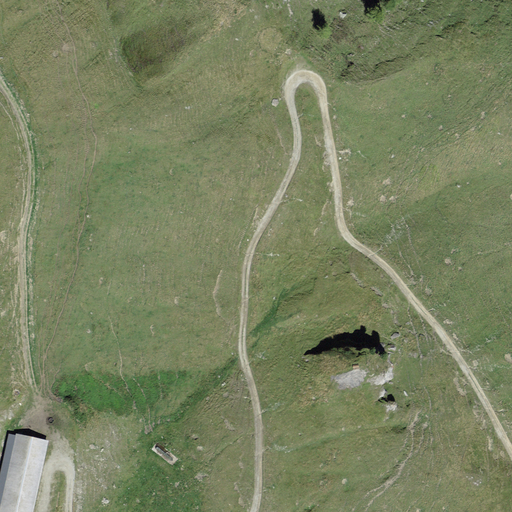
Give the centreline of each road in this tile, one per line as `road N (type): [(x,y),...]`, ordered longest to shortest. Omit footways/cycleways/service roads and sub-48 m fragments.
road 1 (track): [(253,511),(259,443),(241,344),(245,279),(251,248),(295,157),(289,91),(298,78),(318,82),(341,228),(439,331),(511,453)]
road 2 (track): [(0,78),(29,141),(24,333),(38,398),(65,461)]
